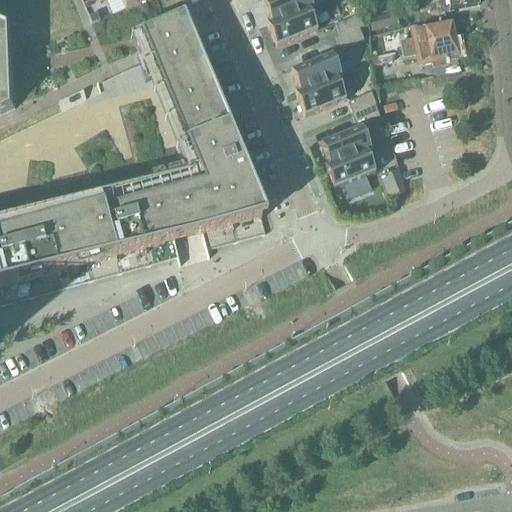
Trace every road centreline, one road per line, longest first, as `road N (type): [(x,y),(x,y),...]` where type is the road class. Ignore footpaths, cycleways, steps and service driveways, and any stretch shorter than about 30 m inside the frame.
road 1 (primary): [(511,250),(25,511)]
road 2 (primary): [(94,511),(511,287)]
road 3 (residential): [(497,0),(511,163),(497,180),(405,226),(357,241),(317,235)]
road 4 (residential): [(0,399),(317,235)]
road 5 (residential): [(317,235),(222,0)]
